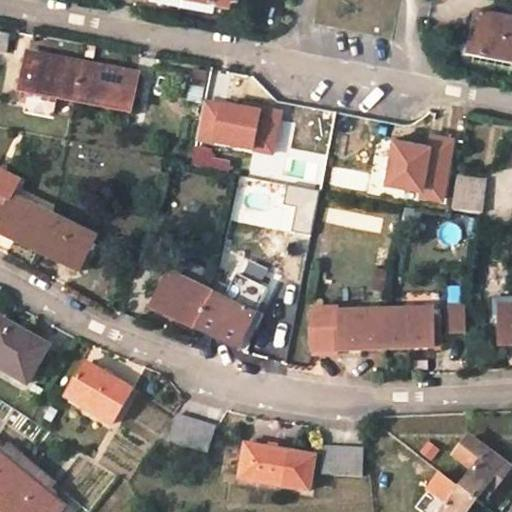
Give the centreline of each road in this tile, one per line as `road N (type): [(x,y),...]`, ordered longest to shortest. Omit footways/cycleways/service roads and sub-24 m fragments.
road 1 (residential): [(511,395),(277,393),(148,351),(0,280)]
road 2 (residential): [(511,103),(219,58),(0,6)]
